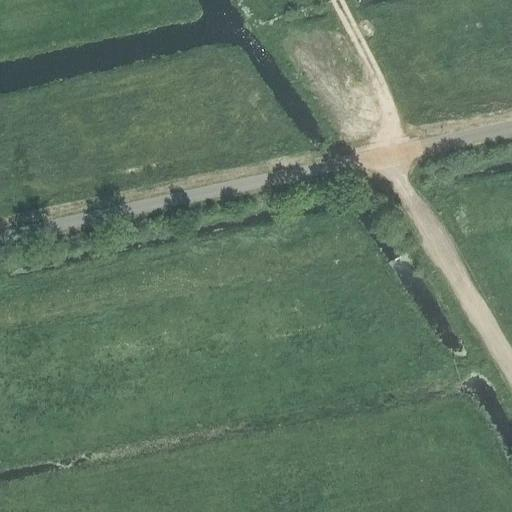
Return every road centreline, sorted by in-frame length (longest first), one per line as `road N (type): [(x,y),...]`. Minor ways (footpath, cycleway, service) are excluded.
road 1 (unclassified): [(0,238),(511,128)]
road 2 (track): [(511,372),(393,170),(387,105),(335,0)]
